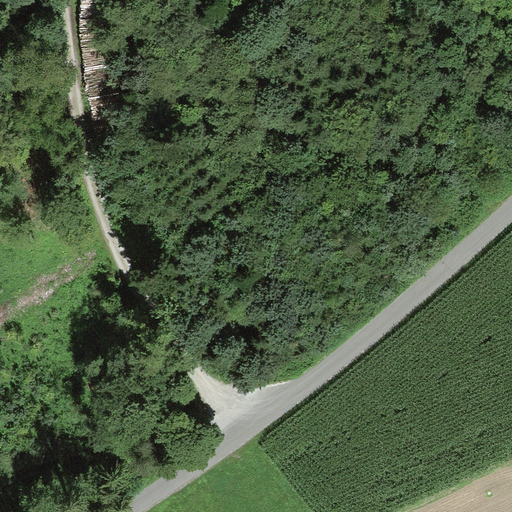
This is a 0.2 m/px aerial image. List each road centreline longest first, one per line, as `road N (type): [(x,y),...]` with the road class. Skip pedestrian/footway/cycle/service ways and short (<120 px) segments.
road 1 (unclassified): [(125,511),(250,429),(511,206)]
road 2 (track): [(65,0),(102,201),(137,291),(250,429)]
